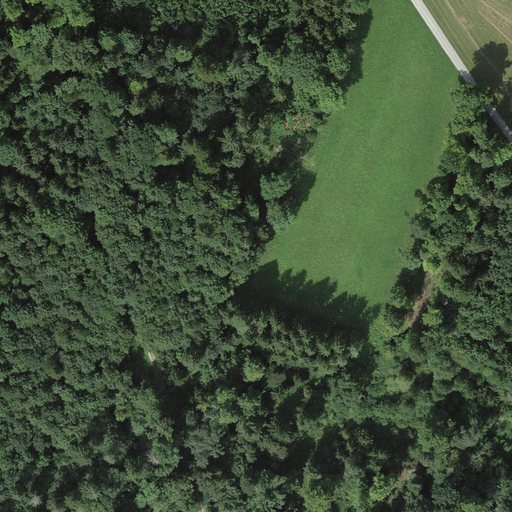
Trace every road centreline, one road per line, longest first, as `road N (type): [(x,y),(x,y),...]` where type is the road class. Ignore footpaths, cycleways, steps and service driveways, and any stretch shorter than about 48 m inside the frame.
road 1 (track): [(208,511),(169,386),(85,206),(0,138)]
road 2 (residential): [(418,0),(511,130)]
road 3 (track): [(68,511),(193,464)]
